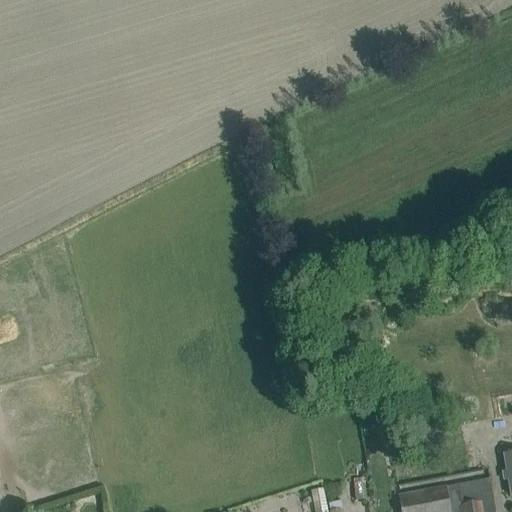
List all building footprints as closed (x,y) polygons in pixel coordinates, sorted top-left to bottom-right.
[(379,404),(360,408),(363,420),(382,417),(379,404)] [(511,453),(503,455),(506,472),(502,472),(504,481),(509,481),(511,496),(511,453)] [(366,500),(364,478),(354,479),(356,501),(366,500)] [(462,511),(495,511),(490,480),(459,485),(462,511)] [(447,487),(399,496),(401,511),(450,511),(447,488),(447,487)]
